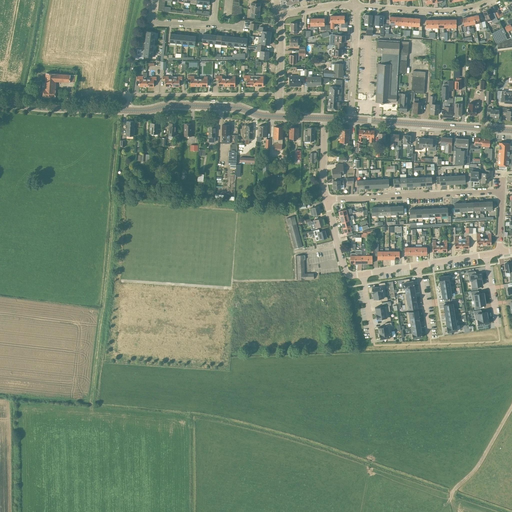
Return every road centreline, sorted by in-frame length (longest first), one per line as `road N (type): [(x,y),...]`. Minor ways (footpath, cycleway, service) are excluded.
road 1 (secondary): [(278,116),(235,107),(0,102)]
road 2 (residential): [(326,199),(502,191)]
road 3 (secondary): [(511,130),(350,119)]
road 4 (residential): [(355,5),(454,11),(489,0)]
